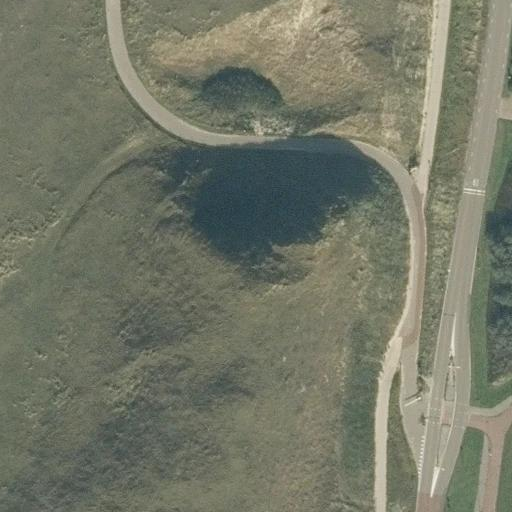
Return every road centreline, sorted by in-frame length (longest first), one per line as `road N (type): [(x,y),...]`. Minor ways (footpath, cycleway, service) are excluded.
road 1 (tertiary): [(452,325),(501,0)]
road 2 (tertiary): [(430,496),(451,451),(456,416),(452,325)]
road 3 (tertiary): [(452,325),(433,413),(430,496)]
